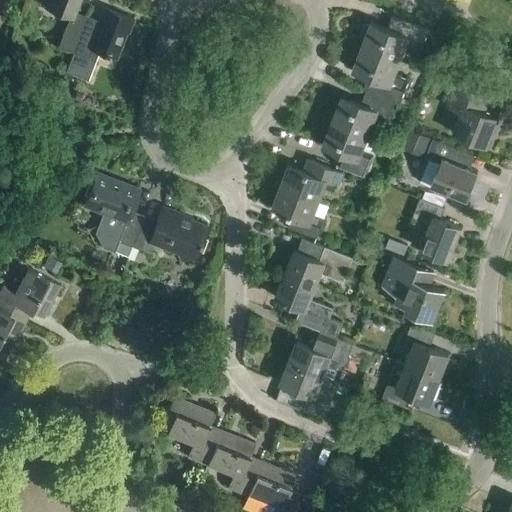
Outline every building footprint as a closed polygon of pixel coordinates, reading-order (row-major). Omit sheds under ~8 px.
[(58,47),(73,53),(87,16),(76,12),(80,0),(48,0),(45,7),(69,17),(58,47)] [(99,21),(87,16),(73,53),(66,72),(88,80),(99,51),(116,58),(126,32),(128,33),(134,19),(104,8),(99,21)] [(365,37),(362,46),(400,61),(405,47),(419,53),(429,29),(392,15),(386,28),(371,22),(370,24),(365,25),(362,32),(365,37)] [(366,90),(394,101),(399,103),(409,80),(394,74),(400,61),(362,46),(352,70),(368,76),(363,89),(366,90)] [(490,114),(496,99),(455,82),(446,106),(461,112),(453,132),(488,146),(499,117),(490,114)] [(342,96),(332,120),(368,134),(374,119),(386,124),(394,101),(366,90),(360,104),(342,96)] [(368,134),(332,120),(323,144),(341,152),(336,165),(365,176),(374,154),(362,149),(368,134)] [(440,164),(432,184),(467,198),(478,172),(465,166),(470,153),(433,139),(425,158),(440,164)] [(289,164),(281,186),(318,200),(324,186),(335,191),(342,172),(309,159),(305,170),(289,164)] [(103,248),(128,257),(144,217),(131,212),(140,189),(97,172),(84,205),(103,213),(95,233),(103,248)] [(318,200),(281,186),(272,208),(287,213),(283,225),(316,238),(324,219),(312,215),(318,200)] [(412,218),(429,226),(420,249),(447,259),(461,226),(440,219),(445,207),(420,198),(412,218)] [(144,217),(128,257),(133,259),(137,249),(150,255),(154,243),(178,252),(182,261),(190,257),(194,259),(196,254),(199,252),(198,249),(207,226),(182,217),(183,215),(163,207),(157,222),(144,217)] [(361,211),(359,216),(366,219),(369,211),(366,209),(361,211)] [(294,250),(285,273),(316,285),(321,272),(343,281),(353,257),(302,237),(297,251),(294,250)] [(399,242),(395,252),(405,256),(409,246),(399,242)] [(383,285),(398,294),(396,300),(408,305),(406,309),(432,319),(444,290),(428,284),(433,272),(395,257),(383,285)] [(48,259),(44,267),(57,274),(61,265),(48,259)] [(0,287),(0,308),(25,322),(31,311),(44,317),(61,285),(27,267),(14,292),(2,285),(0,287)] [(124,272),(121,280),(130,284),(131,279),(129,275),(124,272)] [(295,320),(320,330),(336,336),(342,322),(330,316),(333,307),(311,298),(316,285),(285,273),(275,297),(301,307),(295,320)] [(0,349),(9,355),(25,322),(0,308),(0,349)] [(412,350),(406,364),(439,378),(449,354),(436,349),(441,335),(411,324),(402,347),(412,350)] [(297,340),(289,361),(332,378),(334,379),(338,367),(343,368),(345,364),(348,363),(350,357),(349,354),(349,353),(369,361),(373,351),(353,344),(336,336),(320,330),(316,341),(313,340),(309,342),(308,344),(297,340)] [(332,378),(289,361),(280,382),(308,393),(301,409),(324,418),(334,393),(327,390),(332,378)] [(439,378),(406,364),(400,379),(391,375),(382,398),(412,410),(417,396),(430,401),(439,378)] [(207,465),(207,464),(221,429),(210,424),(215,411),(174,395),(160,431),(192,443),(187,457),(207,465)] [(247,496),(248,495),(261,460),(250,455),(255,442),(221,429),(207,464),(232,474),(227,488),(247,496)] [(261,460),(248,495),(272,505),(269,511),(293,511),(301,494),(289,490),(295,473),(261,460)] [(301,494),(293,511),(307,511),(313,499),(301,494)]
